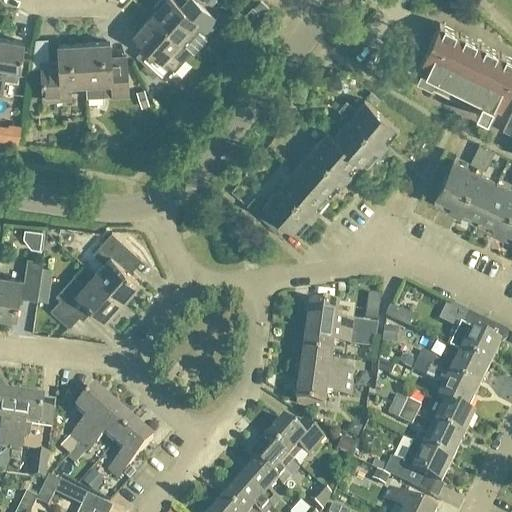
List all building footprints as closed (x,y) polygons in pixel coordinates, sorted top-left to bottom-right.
[(152,16),(181,41),(190,31),(200,40),(218,22),(196,3),(187,14),(171,0),(166,0),(162,0),(160,0),(153,8),(154,13),(152,16)] [(211,0),(221,10),(231,0),(211,0)] [(142,64),(145,66),(141,69),(153,81),(156,77),(163,83),(180,64),(169,55),(181,41),(152,16),(133,37),(152,54),(142,64)] [(475,112),(475,111),(477,112),(476,114),(487,119),(493,107),(501,110),(511,86),(511,60),(439,25),(418,70),(424,73),(419,84),(475,112)] [(55,59),(51,39),(37,41),(41,61),(55,59)] [(23,44),(0,40),(0,93),(2,94),(4,82),(18,84),(23,44)] [(129,97),(127,67),(127,56),(110,57),(110,44),(83,46),(86,87),(87,87),(87,99),(102,99),(129,97)] [(41,63),(43,102),(71,100),(71,87),(86,87),(83,46),(57,47),(58,61),(41,63)] [(348,120),(349,121),(384,151),(389,146),(383,140),(394,128),(364,102),(354,113),(345,105),(338,112),(348,120)] [(511,111),(502,132),(511,136),(511,111)] [(380,157),(384,151),(349,121),(348,120),(333,138),(332,139),(356,160),(362,164),(373,152),(380,157)] [(311,151),(347,182),(351,177),(346,172),(356,160),(332,139),(333,138),(327,133),(311,151)] [(482,159),(486,150),(478,146),(474,155),(482,159)] [(494,153),(486,150),(482,159),(490,163),(494,153)] [(347,182),(311,151),(296,168),(325,194),(335,183),(342,188),(347,182)] [(478,168),(482,159),(474,155),(470,164),(478,168)] [(486,172),(490,163),(482,159),(478,168),(486,172)] [(435,199),(438,200),(451,206),(447,213),(454,216),(475,174),(453,163),(435,199)] [(325,194),(296,168),(279,187),(316,219),(320,214),(318,212),(329,198),(325,194)] [(479,220),(497,184),(475,174),(454,216),(460,219),(464,213),(479,220)] [(511,192),(497,184),(479,220),(494,227),(491,234),(497,238),(511,207),(511,192)] [(316,219),(279,187),(263,205),(254,197),(247,206),(270,227),(277,218),(293,231),(305,219),(311,224),(316,219)] [(511,207),(497,238),(503,241),(507,234),(511,236),(511,207)] [(93,275),(122,301),(138,284),(127,273),(130,269),(128,266),(136,256),(111,234),(93,254),(103,264),(93,275)] [(23,281),(0,277),(0,316),(15,319),(18,298),(23,299),(22,299),(36,301),(38,285),(40,270),(41,261),(26,259),(23,281)] [(38,285),(47,287),(50,271),(40,270),(38,285)] [(418,272),(414,280),(432,287),(436,279),(418,272)] [(105,320),(122,301),(93,275),(84,286),(73,278),(56,297),(60,301),(50,312),(69,329),(79,318),(82,321),(93,310),(105,320)] [(373,335),(377,336),(378,324),(337,320),(338,306),(311,303),(307,329),(373,337),(373,335)] [(386,317),(409,329),(414,318),(391,306),(386,317)] [(468,313),(450,349),(489,368),(500,345),(486,338),(492,325),(468,313)] [(384,324),(382,341),(397,343),(399,326),(384,324)] [(307,329),(304,353),(332,357),(334,343),(372,347),(373,337),(307,329)] [(489,368),(450,349),(439,372),(478,391),(489,368)] [(422,352),(418,361),(431,368),(436,359),(422,352)] [(330,370),(332,357),(304,353),(300,379),(352,385),(354,373),(330,370)] [(467,413),(478,391),(439,372),(431,368),(418,361),(413,371),(426,378),(425,379),(444,387),(438,400),(445,404),(445,403),(467,413)] [(351,398),(352,385),(300,379),(297,404),(325,408),(327,395),(351,398)] [(80,446),(114,406),(95,389),(76,411),(86,419),(71,438),(79,445),(80,446)] [(0,446),(9,447),(10,447),(17,395),(0,392),(0,421),(1,422),(0,432),(0,446)] [(30,438),(31,427),(52,429),(54,411),(41,409),(43,399),(17,395),(10,447),(22,449),(24,438),(30,438)] [(392,406),(416,417),(421,407),(397,396),(392,406)] [(474,416),(467,413),(445,403),(445,404),(434,426),(463,440),(474,416)] [(114,406),(80,446),(89,453),(104,436),(114,444),(133,422),(114,406)] [(416,417),(392,406),(388,414),(412,427),(416,417)] [(267,438),(293,461),(302,451),(309,457),(324,439),(304,420),(296,430),(284,419),(267,438)] [(133,422),(114,444),(123,453),(109,471),(118,479),(152,439),(133,422)] [(434,426),(423,448),(413,443),(413,444),(452,463),(463,440),(434,426)] [(343,437),(337,450),(352,457),(357,444),(343,437)] [(290,478),(284,472),(293,461),(267,438),(249,459),(255,464),(256,462),(278,482),(283,486),(290,478)] [(384,473),(396,479),(420,491),(427,478),(441,485),(452,463),(413,444),(403,464),(391,458),(384,473)] [(34,452),(30,478),(46,480),(49,453),(34,452)] [(239,482),(272,511),(280,502),(269,492),(278,482),(256,462),(255,464),(239,482)] [(49,476),(38,498),(38,499),(37,502),(48,508),(61,483),(49,476)] [(270,511),(272,511),(239,482),(223,500),(235,511),(270,511)] [(322,511),(331,495),(322,486),(310,500),(322,511)] [(404,511),(435,511),(389,489),(383,501),(405,511),(404,511)] [(31,511),(37,502),(38,499),(38,498),(26,493),(16,511),(31,511)] [(110,511),(113,508),(88,496),(82,507),(91,511),(110,511)] [(235,511),(223,500),(212,511),(235,511)]
